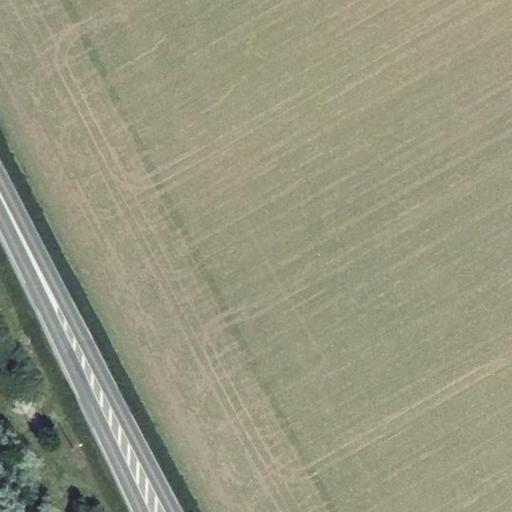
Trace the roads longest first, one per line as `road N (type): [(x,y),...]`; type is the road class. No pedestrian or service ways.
road 1 (secondary): [(173,511),(0,190)]
road 2 (secondary): [(0,205),(141,511)]
